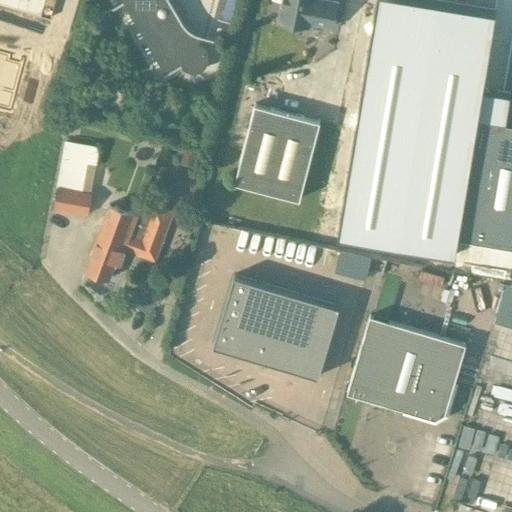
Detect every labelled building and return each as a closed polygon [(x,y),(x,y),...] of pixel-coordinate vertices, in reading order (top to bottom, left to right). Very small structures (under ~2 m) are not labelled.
[(182,20),(170,0),(122,0),(124,2),(127,0),(129,0),(171,71),(182,65),(185,68),(186,69),(189,71),(193,72),(198,71),(202,69),(205,66),(208,62),(208,58),(208,53),(206,49),(202,46),(200,45),(198,44),(201,34),(197,32),(194,31),(192,30),(189,28),(188,27),(185,24),(182,20)] [(309,22),(332,26),(337,2),(327,0),(282,0),(279,20),(308,26),(309,22)] [(0,51),(0,109),(10,112),(24,58),(0,51)] [(255,103),(234,182),(299,199),(320,120),(255,103)] [(458,237),(511,246),(511,122),(478,117),(458,237)] [(88,213),(92,192),(58,185),(54,206),(88,213)] [(135,241),(132,251),(155,260),(173,211),(142,200),(137,214),(130,234),(134,235),(132,240),(135,241)] [(130,234),(137,214),(109,204),(85,270),(109,279),(115,262),(119,264),(125,249),(132,251),(135,241),(132,240),(134,235),(130,234)] [(169,284),(181,287),(186,272),(174,268),(169,284)] [(234,274),(213,344),(317,375),(338,306),(234,274)] [(370,314),(349,385),(347,392),(443,421),(466,343),(370,314)]
